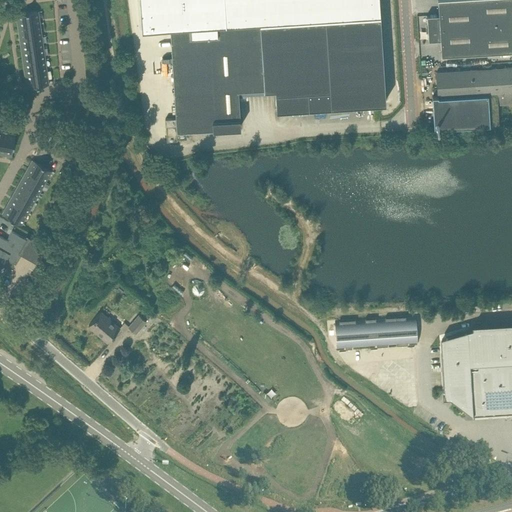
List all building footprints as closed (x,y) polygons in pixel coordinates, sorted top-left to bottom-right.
[(139,0),(141,28),(170,26),(176,118),(165,118),(167,140),(177,140),(176,131),(241,126),(238,89),(275,86),(277,108),(385,100),(378,0),(139,0)] [(428,40),(433,40),(440,39),(441,55),(511,50),(511,0),(437,0),(439,14),(427,15),(428,40)] [(21,25),(39,23),(37,11),(29,12),(29,11),(26,12),(19,13),(21,25)] [(21,25),(23,38),(40,35),(39,23),(21,25)] [(40,35),(23,38),(24,50),(42,47),(40,35)] [(44,59),(42,47),(24,50),(26,62),(44,59)] [(26,62),(28,74),(46,71),(44,59),(26,62)] [(436,72),(438,96),(432,96),(434,128),(499,123),(497,105),(511,103),(511,66),(446,71),(436,72)] [(46,71),(28,74),(30,86),(37,85),(40,85),(40,84),(47,83),(46,71)] [(3,133),(0,148),(0,150),(12,153),(13,146),(14,146),(14,142),(13,142),(15,135),(3,133)] [(35,161),(29,172),(45,181),(51,170),(44,166),(41,164),(35,161)] [(29,172),(23,183),(39,191),(45,181),(29,172)] [(23,183),(17,193),(33,202),(39,191),(23,183)] [(33,202),(17,193),(11,204),(27,213),(33,202)] [(21,223),(27,213),(11,204),(5,215),(11,218),(11,219),(14,220),(21,223)] [(0,263),(3,265),(3,264),(16,272),(16,271),(11,268),(14,263),(16,264),(23,251),(21,249),(27,239),(21,236),(12,230),(11,231),(8,238),(10,239),(8,242),(0,236),(0,263)] [(108,340),(107,341),(108,342),(114,334),(120,328),(100,311),(88,325),(97,333),(98,332),(108,340)] [(142,312),(139,315),(129,327),(135,332),(148,317),(142,312)] [(337,321),(335,321),(336,348),(344,347),(345,347),(345,348),(352,347),(353,347),(377,345),(377,346),(388,345),(388,344),(397,344),(408,344),(408,343),(418,343),(416,316),(398,317),(396,317),(396,316),(385,317),(385,318),(376,318),(365,318),(365,319),(355,319),(339,320),(337,321)] [(511,321),(474,324),(474,325),(476,325),(477,334),(450,336),(450,338),(443,338),(443,339),(443,344),(443,352),(445,380),(446,389),(456,397),(456,396),(464,402),(473,402),(474,412),(474,413),(507,411),(511,410),(511,321)]
